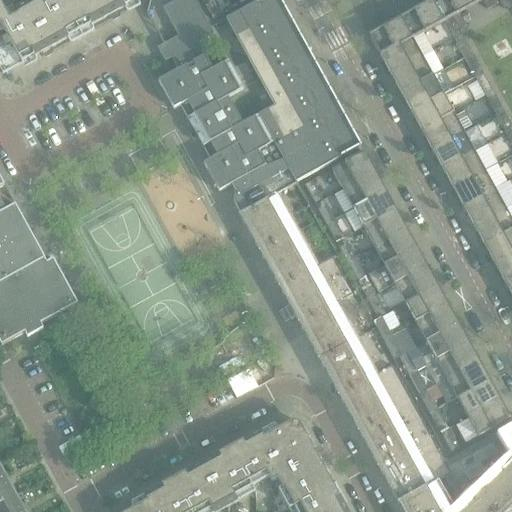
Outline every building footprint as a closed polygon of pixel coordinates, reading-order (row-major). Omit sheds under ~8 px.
[(51,48),(79,33),(61,0),(48,0),(41,4),(38,0),(35,0),(15,11),(18,17),(10,21),(0,26),(5,36),(10,46),(15,55),(20,65),(40,54),(42,58),(46,59),(52,55),(53,52),(51,48)] [(118,11),(132,4),(137,1),(136,0),(61,0),(79,33),(107,17),(109,21),(113,22),(119,18),(120,15),(118,11)] [(240,216),(269,200),(296,185),(296,184),(361,148),(306,48),(301,51),(297,44),(302,41),(279,0),(263,0),(238,14),(290,108),(261,124),(258,118),(243,127),(228,100),(244,91),(230,65),(214,74),(199,48),(215,40),(192,0),(179,0),(163,9),(179,39),(163,45),(157,49),(165,63),(171,59),(178,71),(158,83),(173,111),(180,107),(198,139),(210,161),(203,165),(219,193),(231,186),(242,181),(246,187),(235,194),(234,194),(233,202),(240,216)] [(477,4),(481,2),(479,0),(434,0),(430,2),(441,24),(443,23),(450,35),(467,26),(460,13),(477,4)] [(441,24),(430,2),(399,20),(410,41),(422,34),(441,24)] [(0,26),(10,21),(0,3),(0,26)] [(221,16),(214,3),(205,8),(212,21),(221,16)] [(410,41),(399,20),(368,37),(379,58),(410,41)] [(422,58),(432,52),(422,34),(410,41),(379,58),(389,75),(422,58)] [(0,51),(10,46),(5,36),(0,38),(0,51)] [(472,55),(465,42),(457,47),(464,60),(472,55)] [(0,63),(15,55),(10,46),(0,51),(0,63)] [(432,77),(431,75),(445,67),(437,53),(423,61),(422,58),(389,75),(399,94),(432,77)] [(20,65),(15,55),(0,63),(0,70),(2,75),(20,65)] [(479,68),(472,55),(464,60),(471,72),(479,68)] [(442,96),(432,77),(399,94),(410,113),(442,96)] [(493,93),(486,80),(477,85),(484,97),(493,93)] [(500,105),(493,93),(484,97),(491,110),(500,105)] [(453,115),(442,96),(410,113),(420,132),(453,115)] [(463,133),(473,127),(465,113),(455,118),(453,115),(420,132),(430,151),(463,133)] [(511,131),(511,127),(507,118),(498,123),(505,135),(511,131)] [(474,153),(463,133),(430,151),(441,170),(474,153)] [(374,173),(368,162),(364,153),(331,171),(342,191),(374,173)] [(484,171),(474,153),(441,170),(451,189),(484,171)] [(494,190),(484,171),(451,189),(462,208),(494,190)] [(384,192),(379,181),(374,173),(342,191),(352,210),(384,192)] [(0,345),(1,347),(24,334),(27,338),(43,330),(40,325),(77,305),(53,260),(46,264),(15,206),(5,211),(0,202),(0,189),(4,187),(0,179),(0,345)] [(319,194),(312,181),(304,186),(311,199),(319,194)] [(505,209),(494,190),(462,208),(472,227),(505,209)] [(395,211),(389,200),(384,192),(352,210),(363,229),(395,211)] [(269,200),(240,216),(239,216),(248,234),(249,237),(250,236),(259,253),(289,236),(269,200)] [(334,220),(327,208),(318,212),(325,225),(334,220)] [(511,229),(511,222),(505,209),(472,227),(483,246),(511,229)] [(405,230),(399,219),(395,211),(363,229),(373,248),(405,230)] [(341,233),(334,220),(325,225),(332,238),(341,233)] [(511,254),(511,229),(483,246),(493,265),(511,254)] [(416,248),(410,238),(405,230),(373,248),(383,267),(416,248)] [(308,271),(290,238),(289,236),(259,253),(268,270),(269,272),(277,287),(308,271)] [(355,258),(348,245),(339,250),(346,263),(355,258)] [(426,268),(420,257),(416,248),(383,267),(394,286),(426,268)] [(511,279),(511,254),(493,265),(503,284),(511,279)] [(288,307),(342,277),(331,258),(308,271),(277,287),(288,306),(287,306),(288,307)] [(361,271),(355,258),(346,263),(353,275),(361,271)] [(437,287),(431,276),(426,268),(394,286),(404,305),(437,287)] [(298,324),(328,307),(352,295),(342,277),(288,307),(289,308),(298,324)] [(511,279),(503,284),(511,299),(511,279)] [(376,296),(369,284),(360,288),(367,301),(376,296)] [(447,306),(441,295),(437,287),(404,305),(415,324),(447,306)] [(382,309),(376,296),(367,301),(374,314),(382,309)] [(457,325),(452,314),(447,306),(415,324),(425,343),(457,325)] [(349,344),(328,307),(298,324),(307,341),(307,342),(308,344),(318,361),(349,344)] [(391,337),(384,325),(376,329),(383,342),(391,337)] [(468,343),(462,333),(457,325),(425,343),(435,361),(468,343)] [(398,350),(391,337),(383,342),(389,354),(398,350)] [(478,362),(472,352),(468,343),(435,361),(446,380),(478,362)] [(367,377),(349,344),(318,361),(327,378),(328,381),(329,380),(337,395),(367,377)] [(417,372),(410,360),(402,364),(408,377),(417,372)] [(489,381),(483,371),(478,362),(446,380),(456,400),(489,381)] [(420,419),(390,365),(367,377),(337,395),(347,414),(348,416),(366,448),(420,419)] [(424,385),(417,372),(408,377),(415,389),(424,385)] [(499,400),(493,390),(489,381),(456,400),(467,419),(499,400)] [(438,410),(431,398),(422,402),(429,415),(438,410)] [(510,421),(509,419),(499,400),(467,419),(478,439),(510,421)] [(444,423),(438,410),(429,415),(436,427),(444,423)] [(447,468),(424,425),(420,419),(366,448),(396,503),(426,487),(443,478),(448,487),(466,477),(463,473),(498,454),(492,443),(447,468)] [(8,430),(18,425),(16,420),(6,426),(8,430)] [(331,485),(318,460),(298,424),(293,423),(263,439),(260,433),(230,449),(251,488),(269,479),(272,483),(277,481),(278,483),(284,491),(293,507),(331,485)] [(400,511),(508,511),(511,509),(511,432),(504,436),(511,449),(511,461),(459,511),(440,511),(426,487),(396,503),(400,511)] [(459,449),(452,436),(443,441),(450,454),(459,449)] [(251,488),(230,449),(172,481),(188,511),(207,511),(211,510),(212,511),(219,511),(237,503),(234,498),(251,488)] [(0,505),(16,497),(7,481),(0,485),(0,505)] [(188,511),(172,481),(143,496),(147,503),(130,511),(188,511)] [(346,511),(342,505),(346,503),(335,483),(331,485),(293,507),(295,511),(346,511)] [(0,511),(22,511),(24,511),(16,497),(0,505),(0,511)]
